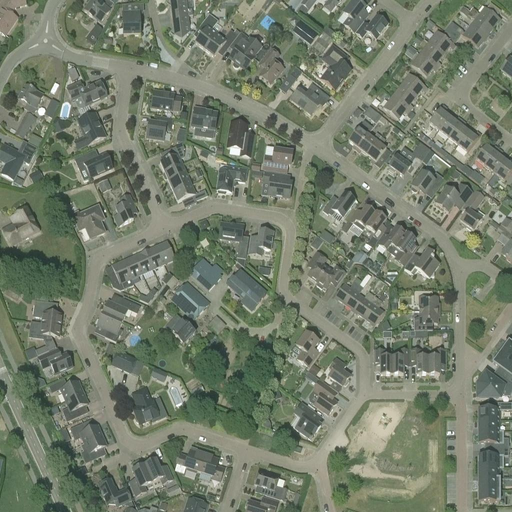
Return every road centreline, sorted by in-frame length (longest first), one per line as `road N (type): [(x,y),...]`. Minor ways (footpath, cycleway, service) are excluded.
road 1 (residential): [(162,229),(95,255),(75,328),(129,455)]
road 2 (residential): [(315,146),(196,83),(123,62)]
road 3 (residential): [(363,394),(360,352),(286,298),(286,224)]
road 4 (residential): [(458,267),(440,237),(315,146)]
road 5 (residential): [(162,229),(121,137),(123,62)]
road 6 (residential): [(414,23),(315,146)]
road 7 (tertiary): [(65,511),(0,372)]
road 8 (residential): [(511,139),(461,95),(511,26)]
road 9 (residential): [(286,224),(213,207),(162,229)]
road 10 (residential): [(460,395),(458,267)]
road 11 (residential): [(129,455),(193,432),(246,448)]
